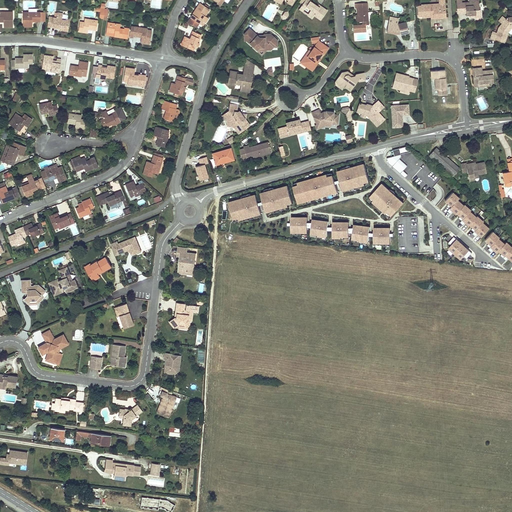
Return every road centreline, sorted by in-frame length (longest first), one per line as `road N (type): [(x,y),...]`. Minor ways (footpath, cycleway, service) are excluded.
road 1 (residential): [(157,280),(138,383),(42,375),(19,343),(0,343)]
road 2 (residential): [(0,219),(111,173),(128,157),(144,114)]
road 3 (residential): [(376,147),(215,191),(197,204)]
road 4 (residential): [(345,47),(362,58),(449,58),(461,75),(464,127)]
road 5 (residential): [(161,58),(0,39)]
road 6 (residential): [(183,203),(175,183),(207,70)]
